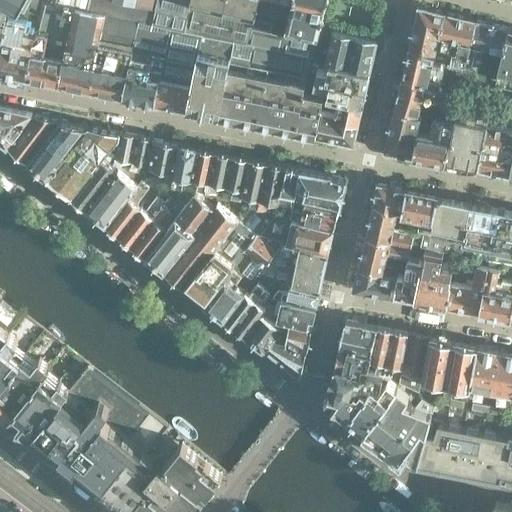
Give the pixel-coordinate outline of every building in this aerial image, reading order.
[(2,0),(20,9),(24,0),(2,0)] [(248,44),(254,14),(256,14),(259,0),(56,0),(56,3),(44,1),(37,31),(26,76),(58,83),(59,83),(123,96),(124,96),(133,98),(132,102),(143,105),(144,100),(218,115),(233,42),(248,44)] [(269,14),(271,0),(259,0),(256,14),(268,17),(269,14)] [(289,18),(293,0),(271,0),(269,14),(289,18)] [(316,45),(326,0),(293,0),(289,18),(285,39),(316,45)] [(436,50),(445,11),(418,4),(413,25),(409,24),(405,43),(409,44),(409,45),(436,50)] [(468,63),(477,19),(445,11),(436,50),(457,55),(456,60),(468,63)] [(0,71),(13,74),(23,28),(24,22),(6,18),(4,24),(1,37),(6,38),(4,47),(0,46),(0,71)] [(504,49),(509,26),(477,19),(468,63),(479,65),(483,45),(504,49)] [(511,27),(509,26),(504,49),(500,66),(506,67),(504,78),(511,79),(511,27)] [(26,76),(37,31),(23,28),(13,74),(26,76)] [(369,71),(375,48),(377,38),(333,28),(325,61),(331,62),(369,71)] [(304,90),(306,81),(309,65),(251,53),(252,45),(248,44),(233,42),(218,115),(315,134),(320,111),(323,94),(304,90)] [(458,109),(468,63),(456,60),(455,60),(455,63),(434,59),(436,50),(409,45),(402,76),(403,76),(448,86),(445,97),(443,106),(458,109)] [(368,76),(370,71),(369,71),(331,62),(329,69),(319,67),(317,75),(366,87),(366,86),(368,76)] [(362,101),(365,87),(366,87),(317,75),(315,83),(325,86),(329,87),(328,95),(339,97),(362,102),(362,103),(363,101),(362,101)] [(419,114),(424,93),(445,97),(448,86),(403,76),(395,108),(419,114)] [(357,123),(362,102),(339,97),(335,114),(334,118),(357,123)] [(0,138),(8,144),(32,112),(0,105),(0,138)] [(413,155),(418,130),(421,114),(419,114),(395,108),(385,150),(413,155)] [(478,167),(488,121),(489,117),(456,110),(454,123),(445,161),(478,167)] [(353,143),(357,124),(357,123),(334,118),(335,114),(320,111),(315,134),(353,143)] [(27,160),(60,118),(32,112),(8,144),(27,160)] [(445,161),(454,123),(439,119),(437,116),(433,115),(430,132),(418,130),(413,155),(445,161)] [(47,176),(87,123),(60,118),(27,160),(47,176)] [(510,174),(511,166),(511,127),(509,127),(509,125),(488,121),(478,167),(510,174)] [(71,194),(102,156),(120,134),(120,130),(87,123),(47,176),(71,195),(71,194)] [(130,169),(137,134),(120,130),(120,134),(115,156),(123,158),(122,161),(118,160),(117,163),(119,165),(130,169)] [(149,163),(154,137),(137,134),(130,169),(139,171),(141,161),(149,163)] [(174,170),(180,143),(154,137),(149,163),(148,164),(174,170)] [(192,175),(198,146),(180,142),(180,143),(174,170),(172,181),(182,184),(184,173),(192,175)] [(208,187),(215,149),(198,146),(192,175),(200,176),(198,185),(208,187)] [(227,182),(233,153),(215,149),(208,187),(217,189),(219,180),(227,182)] [(242,195),(243,192),(250,156),(233,153),(227,182),(234,183),(232,192),(242,195)] [(87,207),(117,168),(102,156),(71,194),(87,207)] [(258,208),(268,160),(250,156),(243,192),(251,194),(249,205),(258,208)] [(279,199),(281,189),(286,163),(268,160),(258,208),(267,211),(270,197),(279,199)] [(295,192),(300,166),(286,163),(281,189),(295,192)] [(340,202),(344,184),(344,182),(345,177),(346,175),(330,172),(330,167),(325,166),(324,171),(300,166),(295,192),(296,192),(340,202)] [(106,222),(138,183),(118,167),(117,168),(87,207),(106,222)] [(120,233),(142,205),(137,202),(150,186),(141,179),(138,183),(106,222),(120,233)] [(402,208),(406,188),(407,188),(408,183),(390,180),(389,184),(378,182),(373,202),(402,208)] [(430,236),(432,224),(438,194),(407,188),(406,188),(402,208),(401,210),(421,214),(418,230),(423,231),(420,245),(432,247),(434,237),(430,236)] [(165,269),(215,207),(195,191),(180,210),(145,254),(165,269)] [(132,243),(167,199),(158,192),(145,208),(142,205),(120,233),(132,243)] [(337,214),(340,202),(296,192),(294,201),(303,203),(306,202),(305,207),(337,214)] [(464,230),(470,200),(438,194),(432,224),(464,230)] [(145,254),(180,210),(167,199),(132,243),(145,254)] [(491,259),(502,207),(470,200),(464,230),(460,252),(491,259)] [(395,227),(398,210),(401,210),(402,208),(373,202),(367,234),(411,243),(413,235),(417,236),(418,230),(415,230),(415,231),(395,227)] [(184,285),(237,218),(218,203),(215,207),(165,269),(184,285)] [(334,227),(337,214),(305,207),(304,213),(302,210),(293,208),(291,217),(295,218),(334,227)] [(511,262),(511,208),(502,207),(491,259),(511,262)] [(328,252),(290,242),(295,218),(291,217),(275,213),(258,234),(285,241),(264,267),(258,275),(290,283),(320,290),(328,252)] [(232,267),(245,251),(258,234),(237,218),(184,285),(205,301),(232,267)] [(328,252),(334,227),(295,218),(290,242),(328,252)] [(414,299),(423,256),(423,254),(410,251),(411,243),(367,234),(359,266),(383,270),(387,250),(408,255),(404,275),(398,273),(393,295),(414,299)] [(447,305),(451,281),(454,269),(433,265),(434,259),(423,256),(414,299),(447,305)] [(225,317),(246,290),(258,275),(264,267),(254,258),(241,274),(232,267),(205,301),(225,317)] [(479,311),(488,265),(476,262),(471,285),(451,281),(447,305),(470,309),(469,314),(478,316),(479,311)] [(511,316),(511,311),(511,280),(502,278),(501,283),(495,282),(498,267),(488,265),(479,311),(478,316),(488,318),(489,313),(511,316)] [(393,295),(398,273),(383,270),(359,266),(354,288),(371,291),(370,296),(392,300),(393,295)] [(235,325),(265,287),(259,282),(250,293),(246,290),(225,317),(235,325)] [(316,304),(320,290),(290,283),(288,291),(279,289),(275,294),(283,296),(316,304)] [(260,312),(266,306),(262,302),(271,291),(265,287),(235,325),(244,332),(260,312)] [(311,325),(316,304),(283,296),(281,305),(269,302),(266,306),(260,312),(287,319),(291,320),(311,325)] [(276,333),(281,326),(287,319),(260,312),(244,332),(264,348),(276,333)] [(372,352),(378,324),(366,322),(367,318),(353,315),(353,319),(347,318),(340,345),(372,352)] [(306,350),(310,332),(311,325),(291,320),(286,329),(281,326),(276,333),(306,350)] [(402,365),(409,330),(408,330),(378,324),(372,352),(369,367),(383,370),(401,376),(403,365),(402,365)] [(422,375),(430,334),(409,330),(402,365),(403,365),(401,376),(400,382),(411,390),(418,396),(420,383),(411,381),(413,373),(422,375)] [(0,383),(24,353),(12,343),(16,339),(7,332),(0,340),(0,383)] [(300,375),(306,350),(276,333),(264,348),(300,375)] [(470,383),(478,344),(430,334),(422,375),(420,383),(418,396),(421,398),(432,407),(444,383),(471,388),(472,383),(470,383)] [(493,387),(501,348),(478,344),(470,383),(472,383),(493,387)] [(369,367),(372,352),(340,345),(339,351),(340,351),(338,356),(336,364),(337,364),(369,370),(369,367)] [(511,390),(511,350),(501,348),(493,387),(511,390)] [(0,408),(8,415),(46,368),(49,365),(38,357),(34,361),(24,353),(0,383),(0,408)] [(154,457),(128,437),(149,412),(86,362),(72,379),(30,433),(129,511),(133,511),(157,482),(147,474),(152,468),(148,465),(154,457)] [(381,383),(383,370),(369,367),(369,370),(337,364),(336,365),(337,366),(337,369),(336,368),(334,373),(335,374),(335,377),(333,376),(332,381),(332,382),(333,382),(356,387),(358,384),(359,378),(381,383)] [(30,433),(72,379),(63,372),(58,378),(46,368),(8,415),(30,433)] [(365,427),(397,386),(389,380),(384,383),(379,390),(371,385),(366,391),(358,384),(356,387),(340,408),(342,409),(343,409),(346,412),(348,414),(350,416),(351,416),(354,418),(353,418),(354,419),(354,418),(357,421),(364,427),(365,427)] [(340,408),(356,387),(333,382),(332,385),(331,385),(329,393),(330,393),(329,396),(328,396),(327,398),(330,400),(338,406),(340,408)] [(419,460),(429,418),(432,407),(421,398),(414,408),(401,403),(411,390),(400,382),(397,386),(365,427),(402,455),(403,453),(404,450),(417,459),(419,460)] [(444,402),(451,404),(453,398),(453,393),(446,392),(444,402)] [(463,400),(453,398),(451,404),(462,406),(463,400)] [(484,410),(485,404),(471,401),(470,407),(484,410)] [(499,406),(485,404),(484,410),(498,413),(499,406)] [(511,433),(429,418),(419,460),(511,478),(511,433)] [(190,511),(223,472),(183,439),(164,462),(159,459),(152,468),(147,474),(157,482),(133,511),(190,511)] [(511,511),(511,500),(495,497),(493,506),(488,511),(477,511),(467,504),(461,511),(511,511)]
